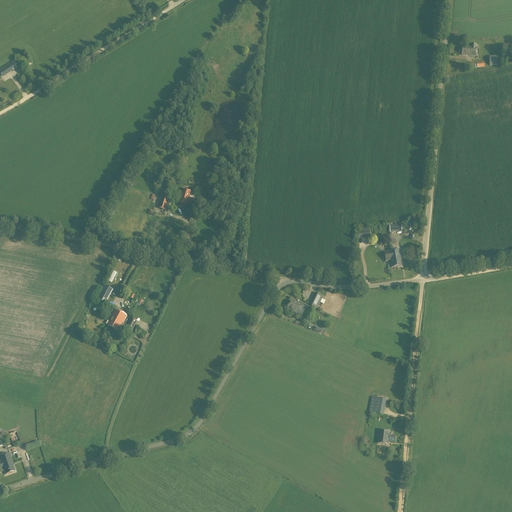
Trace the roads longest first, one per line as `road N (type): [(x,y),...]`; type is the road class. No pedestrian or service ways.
road 1 (unclassified): [(0,490),(193,429),(277,285),(289,279)]
road 2 (unclassified): [(0,225),(289,279)]
road 3 (unclassified): [(422,279),(447,0)]
road 4 (unclassified): [(0,112),(181,0)]
road 5 (track): [(398,511),(414,345)]
road 6 (unclassified): [(289,279),(353,288),(422,279)]
road 7 (unknown): [(107,456),(110,423),(146,338)]
